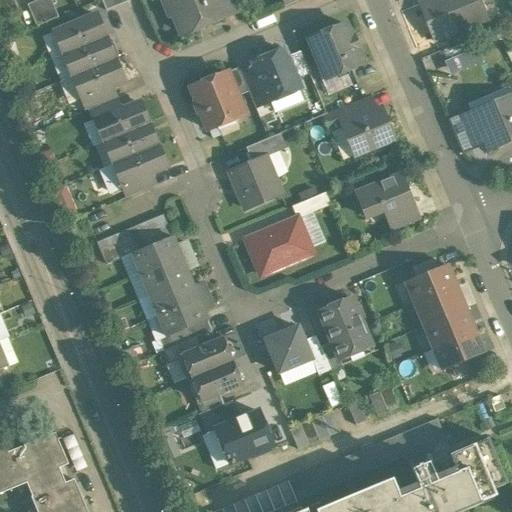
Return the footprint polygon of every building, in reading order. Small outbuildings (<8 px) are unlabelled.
[(0,0),(0,18),(17,11),(12,0),(0,0)] [(50,0),(40,0),(38,1),(47,23),(58,18),(50,0)] [(116,7),(113,0),(100,0),(105,12),(116,7)] [(163,0),(162,4),(166,13),(171,16),(179,32),(196,25),(196,24),(202,22),(202,23),(209,20),(215,22),(221,19),(223,14),(222,10),(217,0),(163,0)] [(233,6),(230,0),(217,0),(222,10),(233,6)] [(429,0),(418,5),(433,42),(485,21),(476,0),(429,0)] [(38,1),(27,6),(36,27),(47,23),(38,1)] [(96,15),(53,33),(62,56),(105,38),(96,15)] [(345,25),(308,40),(324,80),(361,64),(354,49),(357,48),(353,38),(350,39),(345,25)] [(105,38),(62,56),(71,78),(115,60),(105,38)] [(283,51),(252,64),(266,97),(269,102),(299,90),(295,80),(286,59),(283,51)] [(300,53),(286,59),(295,80),(309,75),(300,53)] [(115,60),(71,78),(81,100),(110,88),(124,82),(115,60)] [(240,75),(237,69),(226,74),(227,74),(237,97),(247,93),(240,75)] [(255,69),(240,75),(247,93),(251,103),(266,97),(255,69)] [(226,74),(190,89),(196,104),(194,104),(199,116),(201,115),(207,130),(244,115),(237,97),(227,74),(226,74)] [(110,88),(86,98),(91,109),(115,99),(110,88)] [(368,97),(335,111),(341,126),(374,112),(368,97)] [(511,97),(480,112),(477,111),(470,114),(467,120),(470,126),(474,129),(481,144),(483,150),(511,137),(511,97)] [(115,99),(91,109),(95,120),(119,110),(115,99)] [(95,120),(93,121),(103,143),(146,125),(136,102),(119,110),(95,120)] [(374,112),(341,126),(341,127),(353,156),(392,140),(380,110),(374,112)] [(335,111),(322,116),(328,133),(341,127),(341,126),(335,111)] [(474,129),(470,126),(467,120),(451,127),(461,153),(471,149),(470,148),(481,144),(474,129)] [(146,125),(103,143),(112,165),(155,147),(146,125)] [(278,134),(245,148),(252,163),(264,158),(285,149),(278,134)] [(155,147),(112,165),(121,187),(149,175),(164,169),(155,147)] [(252,163),(229,173),(244,210),(280,195),(264,158),(252,163)] [(149,175),(125,185),(130,196),(154,186),(149,175)] [(399,175),(355,194),(363,212),(381,205),(386,218),(412,208),(399,175)] [(324,194),(290,207),(295,219),(329,205),(324,194)] [(412,208),(386,218),(391,230),(417,219),(412,208)] [(162,215),(150,220),(159,242),(171,238),(162,215)] [(295,219),(245,241),(259,276),(310,255),(295,219)] [(150,220),(140,225),(149,247),(159,242),(150,220)] [(149,247),(140,225),(128,230),(138,252),(149,247)] [(128,230),(118,234),(127,256),(131,255),(138,252),(128,230)] [(118,234),(106,239),(116,261),(127,256),(118,234)] [(138,252),(131,255),(139,276),(180,259),(176,249),(171,238),(159,242),(149,247),(138,252)] [(106,239),(95,243),(105,265),(116,261),(106,239)] [(187,245),(176,249),(180,259),(191,254),(187,245)] [(191,254),(180,259),(184,268),(195,264),(191,254)] [(180,259),(139,276),(148,296),(189,279),(184,268),(180,259)] [(431,259),(411,267),(415,278),(436,269),(431,259)] [(415,278),(404,282),(414,304),(455,287),(445,265),(436,269),(415,278)] [(189,279),(148,296),(156,316),(197,299),(193,290),(189,279)] [(204,285),(193,290),(197,299),(208,295),(204,285)] [(455,287),(414,304),(423,327),(464,309),(455,287)] [(208,295),(197,299),(201,309),(212,305),(208,295)] [(350,298),(317,312),(329,343),(337,360),(338,360),(370,346),(350,298)] [(197,299),(156,316),(165,338),(184,330),(206,321),(201,309),(197,299)] [(464,309),(423,327),(432,349),(473,331),(464,309)] [(206,321),(184,330),(188,341),(194,338),(211,332),(206,321)] [(279,374),(311,360),(304,343),(297,328),(265,342),(279,374)] [(473,331),(432,349),(441,371),(473,358),(482,354),(473,331)] [(318,376),(330,371),(316,337),(304,343),(311,360),(318,376)] [(188,341),(163,352),(167,363),(177,359),(181,357),(199,349),(194,338),(188,341)] [(199,349),(181,357),(190,379),(232,362),(230,358),(233,353),(230,346),(224,344),(223,340),(199,349)] [(329,343),(320,347),(330,371),(341,367),(338,360),(337,360),(329,343)] [(190,379),(181,357),(177,359),(179,363),(178,367),(179,371),(182,375),(185,377),(186,381),(190,379)] [(473,358),(452,367),(456,377),(477,369),(473,358)] [(232,362),(190,379),(199,401),(199,402),(218,394),(241,384),(240,379),(242,375),(239,368),(234,366),(232,362)] [(199,401),(190,379),(186,381),(188,384),(188,388),(188,392),(191,396),(194,399),(195,402),(199,401)] [(390,387),(380,391),(388,412),(399,408),(390,387)] [(380,391),(369,396),(378,416),(388,412),(380,391)] [(511,395),(510,391),(498,396),(503,409),(511,405),(511,395)] [(218,394),(199,402),(199,401),(195,402),(200,414),(222,405),(218,394)] [(200,414),(198,415),(206,434),(215,430),(239,420),(231,401),(222,405),(200,414)] [(357,401),(347,405),(355,426),(366,422),(357,401)] [(332,411),(322,415),(330,436),(341,431),(332,411)] [(239,420),(215,430),(229,464),(272,446),(257,412),(239,420)] [(330,436),(322,415),(311,420),(320,440),(330,436)] [(444,440),(436,419),(425,424),(434,444),(444,440)] [(311,420),(300,424),(309,445),(320,440),(311,420)] [(300,424),(290,429),(298,449),(309,445),(300,424)] [(425,424),(414,428),(423,449),(434,444),(425,424)] [(423,449),(414,428),(404,433),(412,453),(423,449)] [(229,464),(215,430),(206,434),(202,436),(216,471),(229,464)] [(404,433),(393,437),(402,457),(412,453),(404,433)] [(2,440),(0,440),(0,493),(25,484),(31,497),(30,497),(36,511),(86,511),(73,480),(64,483),(58,469),(60,468),(52,449),(59,446),(54,434),(7,453),(2,440)] [(393,437),(382,441),(391,462),(402,457),(393,437)] [(486,440),(449,456),(454,468),(433,477),(428,464),(410,471),(416,484),(395,493),(390,480),(352,496),(359,511),(447,511),(447,510),(460,505),(463,511),(479,504),(476,496),(504,484),(486,440)] [(391,462),(382,441),(372,446),(380,466),(391,462)] [(372,446),(361,450),(370,471),(380,466),(372,446)] [(370,471),(361,450),(350,455),(359,475),(370,471)] [(359,475),(350,455),(340,459),(348,480),(359,475)] [(340,459),(329,464),(338,484),(348,480),(340,459)] [(329,464),(318,468),(327,489),(338,484),(329,464)] [(327,489),(318,468),(308,473),(316,493),(327,489)] [(308,473),(297,477),(306,498),(316,493),(308,473)] [(297,477),(286,481),(295,502),(306,498),(297,477)] [(359,511),(352,496),(315,511),(359,511)]
